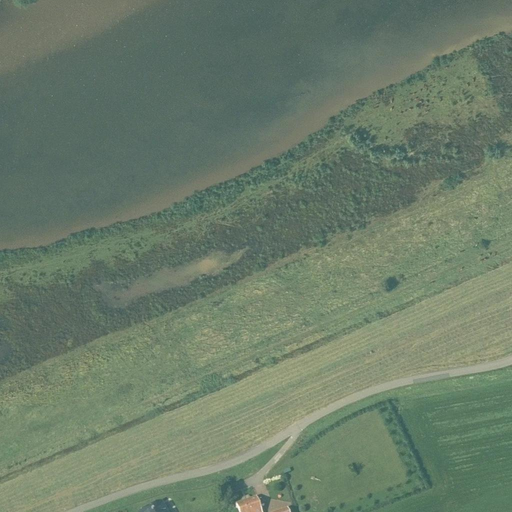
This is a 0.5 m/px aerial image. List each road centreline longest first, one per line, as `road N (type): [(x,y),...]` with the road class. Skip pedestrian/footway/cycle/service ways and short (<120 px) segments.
road 1 (track): [(511,243),(0,468)]
road 2 (unclassified): [(75,511),(233,463),(374,389),(511,359)]
